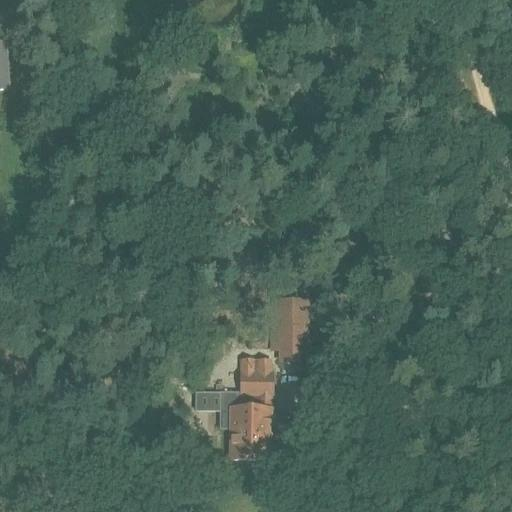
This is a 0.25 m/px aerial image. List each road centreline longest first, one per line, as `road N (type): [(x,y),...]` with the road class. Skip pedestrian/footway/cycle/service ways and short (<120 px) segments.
road 1 (track): [(511,197),(449,0)]
road 2 (track): [(389,511),(316,403)]
